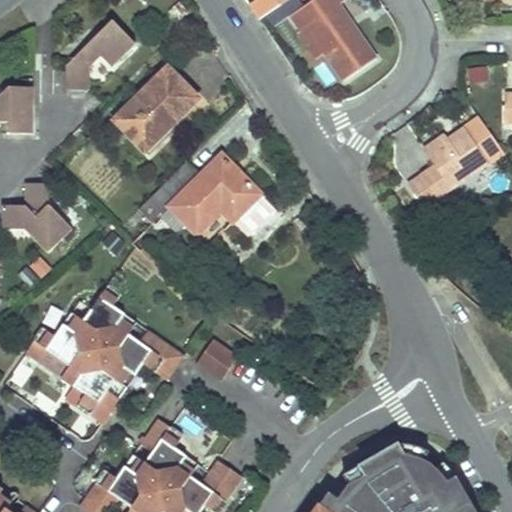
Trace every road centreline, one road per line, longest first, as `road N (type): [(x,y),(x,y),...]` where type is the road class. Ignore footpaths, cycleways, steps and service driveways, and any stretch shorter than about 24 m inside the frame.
road 1 (residential): [(443,368),(326,143)]
road 2 (residential): [(443,368),(329,435),(274,511)]
road 3 (residential): [(326,143),(409,80),(425,45),(416,0)]
road 4 (residential): [(326,143),(215,0)]
road 5 (residential): [(511,502),(455,405),(443,368)]
